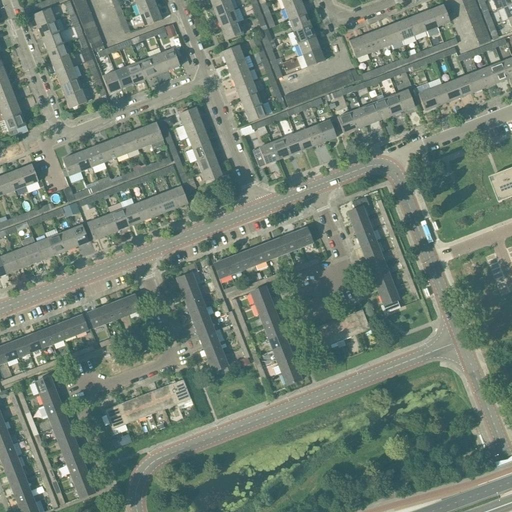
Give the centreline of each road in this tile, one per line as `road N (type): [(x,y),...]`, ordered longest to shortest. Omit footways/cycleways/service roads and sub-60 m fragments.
road 1 (residential): [(137,511),(143,472),(168,454),(462,343)]
road 2 (residential): [(101,467),(82,396),(180,361),(140,255)]
road 3 (residential): [(462,343),(387,167)]
road 4 (residential): [(58,137),(209,81)]
road 5 (residential): [(0,310),(140,255)]
road 6 (residential): [(5,0),(58,137)]
road 7 (residential): [(387,167),(399,154),(511,110)]
road 8 (residential): [(511,472),(462,343)]
road 9 (residential): [(257,209),(209,81)]
road 10 (residential): [(313,292),(348,279),(313,187)]
road 11 (residential): [(140,255),(257,209)]
